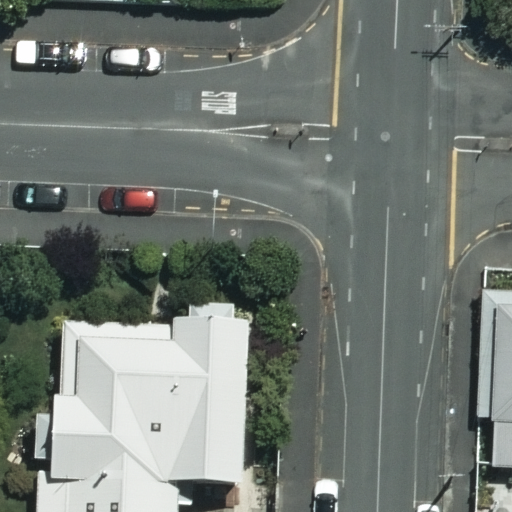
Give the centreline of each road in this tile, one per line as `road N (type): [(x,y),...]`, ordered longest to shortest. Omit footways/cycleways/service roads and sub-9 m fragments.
road 1 (residential): [(392,137),(0,123)]
road 2 (residential): [(378,511),(392,137)]
road 3 (residential): [(392,137),(397,0)]
road 4 (residential): [(511,141),(392,137)]
